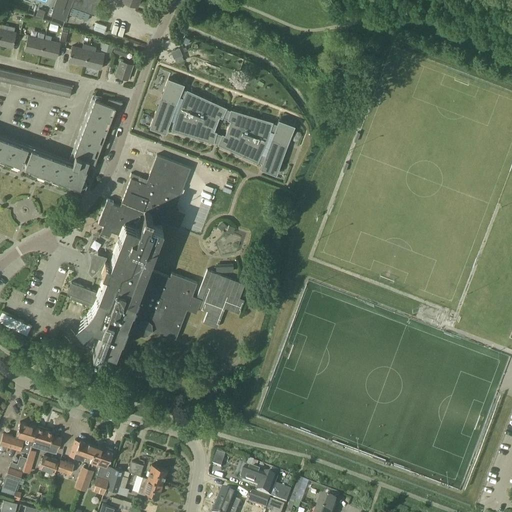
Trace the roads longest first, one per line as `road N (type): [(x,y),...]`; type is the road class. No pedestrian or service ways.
road 1 (residential): [(192,511),(200,461),(189,443),(30,388),(0,367)]
road 2 (residential): [(39,242),(76,217),(110,174),(137,96)]
road 3 (residential): [(137,96),(0,61)]
